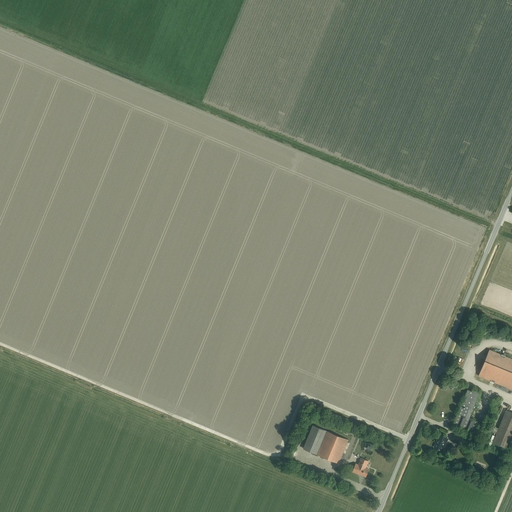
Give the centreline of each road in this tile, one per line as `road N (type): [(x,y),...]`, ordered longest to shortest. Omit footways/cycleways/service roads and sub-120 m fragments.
road 1 (track): [(384,497),(304,458),(263,453),(0,344)]
road 2 (unclassified): [(378,511),(511,185)]
